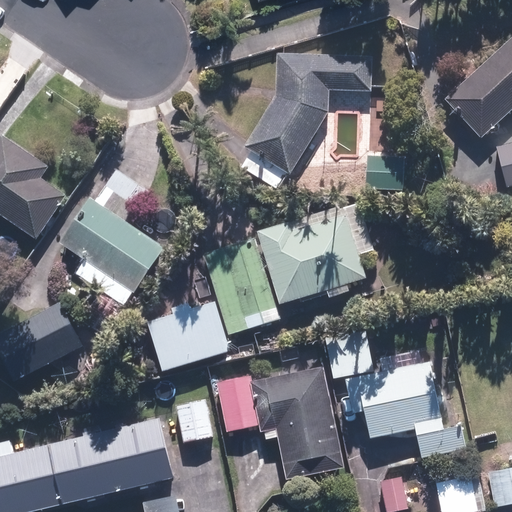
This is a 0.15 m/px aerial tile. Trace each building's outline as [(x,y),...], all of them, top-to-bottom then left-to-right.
[(511,112),(511,43),(448,99),(483,138),(511,112)] [(283,54),(282,95),(249,148),(297,175),(331,114),(334,89),(374,91),(375,57),(283,54)] [(7,134),(0,143),(0,211),(42,240),(72,197),(45,179),(54,166),(7,134)] [(511,144),(500,147),(509,187),(511,186),(511,144)] [(409,157),(370,155),(367,189),(407,191),(409,157)] [(153,191),(121,169),(100,200),(132,222),(153,191)] [(130,306),(170,248),(132,222),(100,200),(95,197),(64,243),(91,261),(82,274),(104,289),(130,306)] [(286,304),(372,278),(352,213),(299,229),(296,221),(263,231),(286,304)] [(232,334),(284,318),(260,238),(208,254),(232,334)] [(104,289),(82,321),(108,338),(130,306),(104,289)] [(153,322),(168,371),(235,351),(220,301),(196,309),(195,302),(178,308),(180,314),(153,322)] [(0,342),(21,382),(89,346),(66,303),(0,337),(0,342)] [(369,330),(330,338),(338,378),(377,371),(369,330)] [(448,428),(435,362),(351,378),(358,413),(368,411),(374,440),(420,431),(426,458),(472,449),(467,425),(448,428)] [(291,479),(349,467),(327,367),(255,382),(264,425),(266,431),(281,428),(291,479)] [(254,376),(221,382),(231,431),(264,425),(255,382),(254,376)] [(209,399),(181,405),(188,441),(216,436),(209,399)] [(166,418),(0,455),(0,497),(3,511),(28,511),(180,477),(166,418)] [(511,503),(511,468),(492,473),(499,507),(511,503)] [(474,475),(440,482),(446,511),(470,511),(482,510),(474,475)] [(395,511),(412,509),(405,476),(384,481),(390,511),(395,511)] [(183,511),(179,494),(146,501),(148,511),(183,511)]
